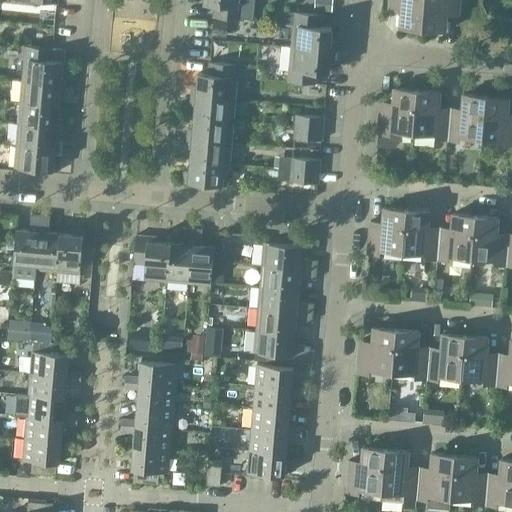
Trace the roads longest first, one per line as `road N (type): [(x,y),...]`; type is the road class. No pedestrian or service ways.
road 1 (residential): [(307,511),(93,490)]
road 2 (residential): [(155,206),(174,0)]
road 3 (residential): [(96,0),(80,201)]
road 4 (residential): [(342,221),(155,206)]
road 5 (residential): [(327,426),(511,443)]
road 6 (residential): [(335,308),(511,324)]
road 7 (residential): [(344,187),(511,202)]
road 8 (residential): [(511,75),(354,61)]
road 9 (residential): [(344,187),(354,61)]
road 10 (residential): [(93,490),(104,368)]
